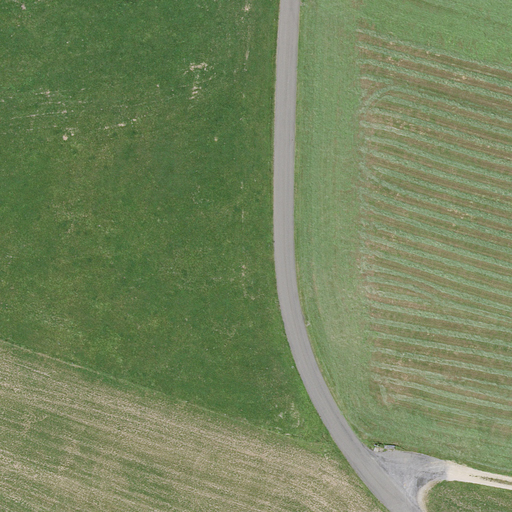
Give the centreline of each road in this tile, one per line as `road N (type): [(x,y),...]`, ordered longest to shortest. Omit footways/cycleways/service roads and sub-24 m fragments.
road 1 (unclassified): [(407,511),(353,451),(308,374),(288,303),(282,214),(289,0)]
road 2 (track): [(384,489),(408,472),(511,480)]
